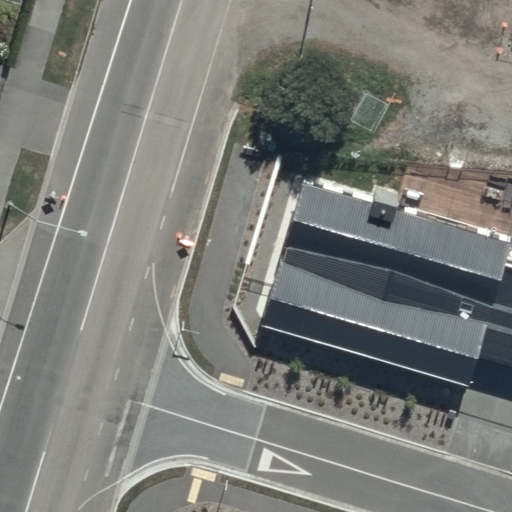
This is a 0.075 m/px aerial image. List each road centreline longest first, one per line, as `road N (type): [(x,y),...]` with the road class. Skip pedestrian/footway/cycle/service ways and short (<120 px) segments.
road 1 (residential): [(69,381),(490,511)]
road 2 (tertiary): [(183,0),(69,381)]
road 3 (tertiary): [(69,381),(29,511)]
